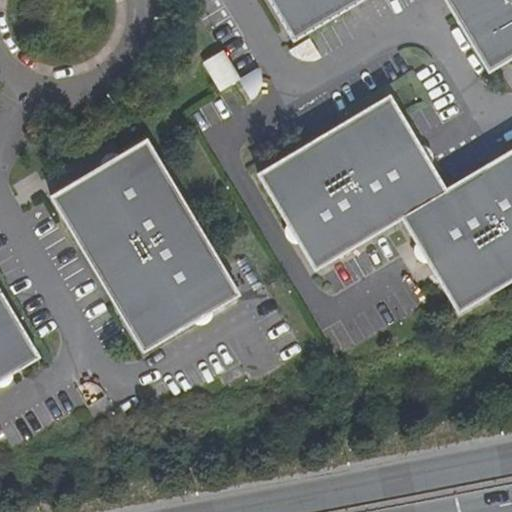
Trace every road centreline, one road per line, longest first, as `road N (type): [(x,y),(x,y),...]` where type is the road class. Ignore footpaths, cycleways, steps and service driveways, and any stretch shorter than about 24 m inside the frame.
road 1 (trunk): [(511,458),(232,511)]
road 2 (residential): [(0,57),(34,82),(81,83),(120,58),(137,22),(136,0)]
